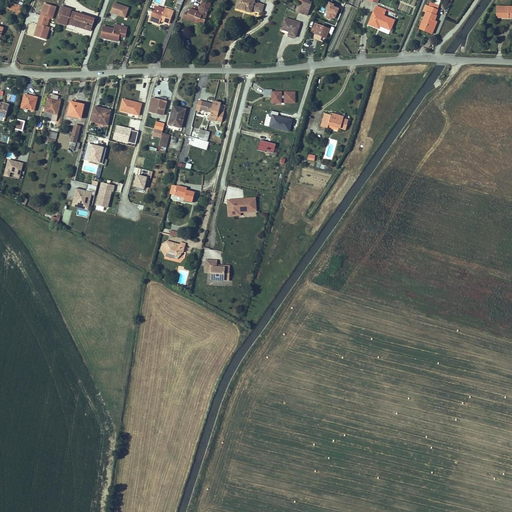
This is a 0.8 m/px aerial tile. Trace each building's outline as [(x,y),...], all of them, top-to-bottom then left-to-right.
[(195,11),(190,9),(188,13),(186,12),(183,18),(195,22),(195,23),(200,25),(200,24),(204,25),(206,20),(205,19),(208,9),(210,3),(202,0),(200,7),(202,7),(199,13),(198,12),(195,11)] [(254,0),(237,0),(236,8),(251,12),(252,10),(261,13),(264,5),(257,3),(254,2),(254,0)] [(312,3),(308,1),(303,0),(299,13),(307,16),(312,3)] [(328,2),(323,17),(334,21),(340,6),(328,2)] [(118,15),(121,16),(124,7),(114,3),(111,11),(118,14),(118,15)] [(56,7),(46,4),(43,16),(41,15),(38,24),(40,25),(36,37),(46,40),(50,28),(47,27),(48,22),(49,18),(52,19),(56,7)] [(61,6),(56,22),(67,25),(67,24),(68,22),(76,24),(75,26),(86,29),(87,26),(92,27),(95,19),(71,12),(72,10),(61,6)] [(162,15),(165,9),(157,6),(154,12),(162,15)] [(386,10),(376,6),(369,25),(378,28),(379,26),(380,25),(381,25),(380,26),(390,30),(394,20),(383,16),(386,10)] [(435,15),(437,10),(428,7),(425,6),(423,11),(426,12),(419,29),(429,33),(434,21),(436,16),(435,15)] [(511,6),(497,7),(497,18),(508,18),(508,16),(511,15),(511,6)] [(154,12),(153,12),(149,20),(159,24),(161,21),(169,24),(174,11),(165,8),(165,9),(162,15),(154,12)] [(284,21),(282,29),(289,31),(289,32),(288,35),(295,37),(299,26),(285,21),(284,21)] [(315,23),(312,32),(315,33),(315,34),(326,38),(329,29),(315,23)] [(114,29),(103,27),(101,38),(118,41),(119,36),(125,38),(127,27),(115,24),(114,29)] [(272,90),(265,90),(264,95),(272,95),(272,98),(271,98),(271,103),(276,103),(276,101),(281,101),(281,98),(284,98),(284,103),(295,103),(295,92),(285,92),(284,96),(281,96),(281,92),(272,92),(272,90)] [(37,98),(25,95),(22,108),(25,109),(25,111),(27,112),(28,109),(32,110),(34,103),(36,103),(37,98)] [(45,111),(57,114),(61,99),(58,99),(57,101),(51,99),(52,97),(49,96),(45,111)] [(163,115),(166,102),(152,98),(148,112),(163,115)] [(123,100),(120,111),(139,115),(141,104),(123,100)] [(213,104),(198,100),(196,110),(200,111),(200,109),(211,112),(209,120),(216,121),(216,120),(221,122),(224,113),(219,111),(221,103),(214,101),(213,104)] [(84,105),(71,102),(68,116),(81,118),(84,105)] [(9,106),(0,103),(0,115),(5,118),(9,106)] [(186,109),(173,106),(171,115),(172,116),(170,125),(181,128),(186,109)] [(95,107),(91,121),(100,123),(100,122),(108,123),(111,111),(95,107)] [(268,127),(290,132),(293,119),(278,115),(279,112),(272,111),(268,127)] [(331,115),(325,113),(321,126),(327,128),(328,125),(346,130),(348,120),(343,119),(344,117),(331,114),(331,115)] [(25,121),(18,120),(16,129),(22,131),(25,121)] [(165,125),(156,122),(154,129),(163,131),(165,125)] [(78,149),(80,143),(76,142),(80,126),(74,125),(69,148),(72,149),(72,150),(74,151),(74,148),(78,149)] [(135,144),(138,132),(131,130),(128,142),(135,144)] [(210,132),(207,131),(206,135),(199,133),(198,137),(205,139),(204,140),(208,141),(210,132)] [(153,144),(159,146),(162,133),(156,132),(153,144)] [(170,135),(162,133),(159,146),(167,147),(170,135)] [(192,145),(207,150),(209,142),(195,138),(192,145)] [(276,144),(259,140),(257,150),(265,152),(265,151),(274,153),(276,144)] [(90,157),(103,161),(107,147),(88,142),(86,152),(91,153),(90,157)] [(186,162),(189,154),(182,152),(180,160),(186,162)] [(19,178),(23,164),(8,160),(4,176),(9,177),(10,172),(15,173),(14,176),(19,178)] [(137,187),(136,191),(143,193),(147,177),(137,174),(133,186),(137,187)] [(115,187),(102,184),(95,207),(109,210),(113,192),(114,192),(115,187)] [(86,192),(76,190),(72,207),(78,208),(79,205),(86,207),(89,198),(90,198),(90,196),(91,196),(94,197),(97,187),(87,185),(86,192)] [(185,188),(176,186),(174,195),(184,198),(183,200),(192,202),(194,193),(186,191),(184,190),(185,188)] [(88,211),(91,196),(90,196),(90,198),(89,198),(86,207),(79,205),(78,208),(88,211)] [(234,204),(228,204),(229,216),(240,215),(239,212),(256,211),(255,198),(244,199),(244,201),(242,201),(242,199),(234,200),(234,204)] [(58,224),(60,217),(57,216),(56,218),(52,216),(51,220),(58,224)] [(165,256),(174,258),(175,253),(181,255),(181,253),(183,252),(186,244),(180,242),(180,244),(179,245),(175,244),(174,245),(172,242),(169,244),(167,241),(162,244),(161,249),(165,256)] [(217,261),(206,260),(205,270),(212,270),(211,273),(211,279),(229,280),(229,268),(217,267),(217,265),(217,261)]
